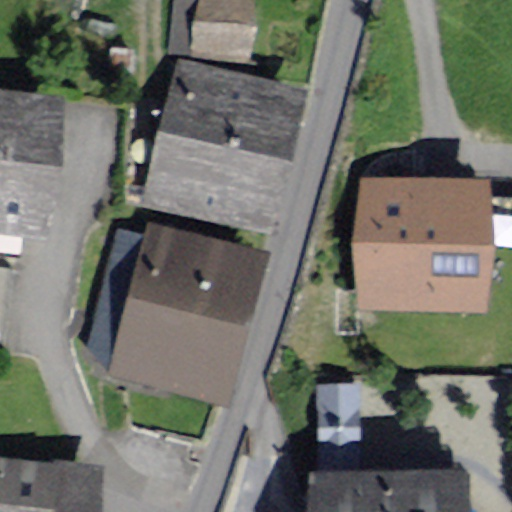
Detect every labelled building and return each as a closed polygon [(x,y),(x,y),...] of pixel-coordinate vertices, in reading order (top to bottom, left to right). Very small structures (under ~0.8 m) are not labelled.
[(257,0),(194,0),(190,48),(252,55),(257,0)] [(309,93),(178,62),(143,206),(274,237),(309,93)] [(67,94),(0,87),(0,227),(53,233),(67,94)] [(491,178),(359,177),(358,311),(489,312),(491,178)] [(265,254),(150,223),(109,370),(224,401),(265,254)] [(92,511),(98,463),(0,453),(0,511),(92,511)] [(471,511),(471,469),(308,473),(309,511),(471,511)]
